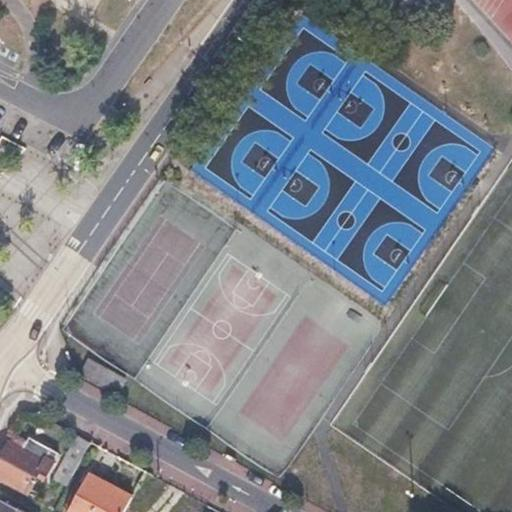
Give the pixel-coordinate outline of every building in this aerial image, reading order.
[(364,0),(382,13),(390,0),(364,0)] [(31,449),(13,439),(0,464),(0,475),(29,491),(50,451),(35,442),(31,449)] [(90,444),(79,439),(63,470),(73,476),(90,444)] [(125,511),(133,497),(93,474),(71,511),(125,511)] [(27,511),(2,498),(0,500),(0,511),(27,511)]
